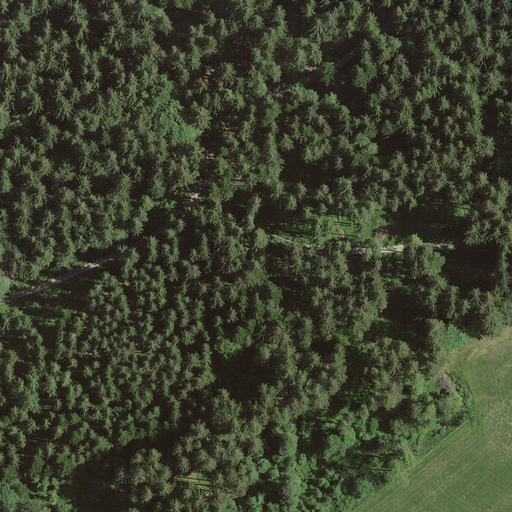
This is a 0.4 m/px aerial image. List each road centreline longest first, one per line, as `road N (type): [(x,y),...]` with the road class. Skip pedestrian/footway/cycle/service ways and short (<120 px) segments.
road 1 (track): [(511,265),(250,274),(148,107),(142,0)]
road 2 (track): [(0,293),(150,188),(209,161),(272,96),(415,0)]
road 3 (track): [(250,274),(0,293)]
